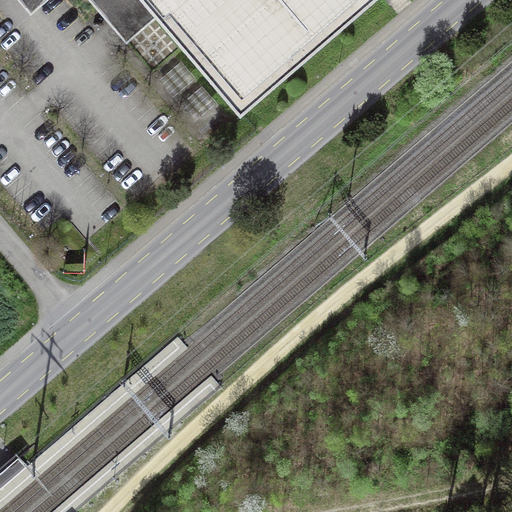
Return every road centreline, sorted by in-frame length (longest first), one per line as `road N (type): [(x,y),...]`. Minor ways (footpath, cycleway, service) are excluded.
road 1 (unclassified): [(0,397),(463,0)]
road 2 (track): [(108,511),(285,343),(511,163)]
road 3 (track): [(511,483),(362,511)]
